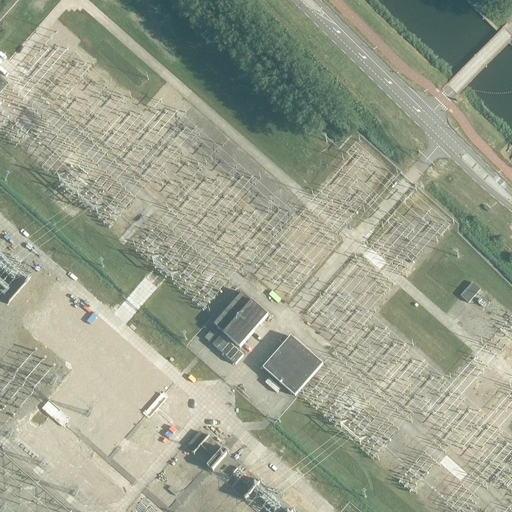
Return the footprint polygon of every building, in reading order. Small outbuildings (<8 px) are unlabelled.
[(0,298),(7,305),(30,280),(0,253),(0,298)] [(460,297),(468,304),(480,291),(472,284),(460,297)] [(214,326),(240,348),(268,317),(242,294),(214,326)] [(61,307),(45,324),(165,430),(182,412),(61,307)] [(291,338),(264,370),(295,397),(323,365),(291,338)] [(42,410),(64,429),(71,421),(49,402),(42,410)] [(294,511),(223,449),(208,436),(193,455),(207,467),(258,511),(294,511)]
